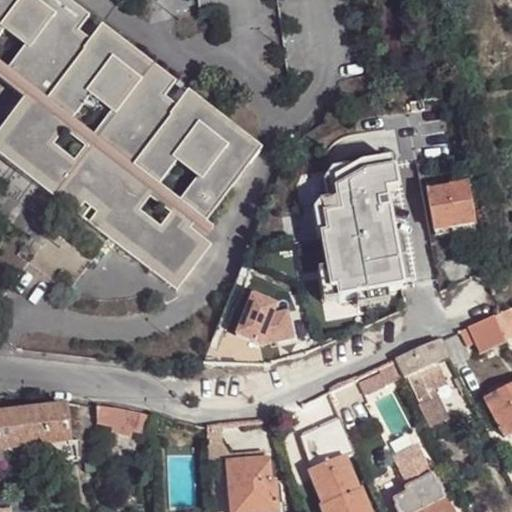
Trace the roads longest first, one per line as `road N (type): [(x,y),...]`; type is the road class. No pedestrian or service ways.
road 1 (residential): [(470,301),(280,394),(212,401),(0,375)]
road 2 (unknown): [(0,343),(43,321),(124,324),(164,318),(186,303),(287,139)]
